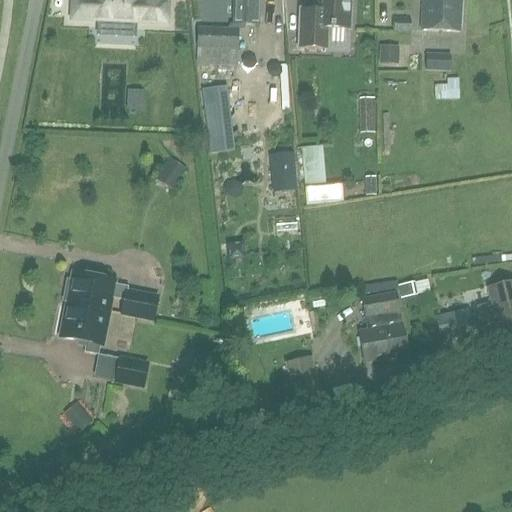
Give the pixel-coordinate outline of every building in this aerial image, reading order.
[(135,0),(88,0),(88,5),(68,3),(67,25),(161,32),(162,10),(134,8),(135,0)] [(258,12),(258,0),(233,0),(233,11),(233,24),(258,25),(258,12)] [(348,30),(349,0),(315,0),(315,11),(301,11),(299,48),(325,49),(326,29),(348,30)] [(461,0),(422,0),(421,30),(459,32),(461,0)] [(410,20),(393,19),(393,32),(410,32),(410,20)] [(197,28),(197,48),(196,64),(236,65),(237,50),(237,30),(197,28)] [(135,59),(157,60),(158,34),(136,33),(135,59)] [(396,60),(415,59),(414,40),(395,40),(396,60)] [(450,55),(426,55),(425,71),(449,72),(450,55)] [(472,92),(471,77),(448,79),(449,94),(472,92)] [(433,85),(434,100),(447,99),(446,84),(433,85)] [(201,90),(209,153),(233,150),(226,87),(201,90)] [(318,142),(320,196),(333,195),(330,141),(318,142)] [(284,192),(297,190),(293,153),(280,154),(284,192)] [(365,177),(365,196),(375,195),(375,177),(365,177)] [(230,258),(242,256),(240,245),(228,246),(230,258)] [(66,303),(108,312),(110,312),(113,298),(123,300),(119,314),(152,321),(157,298),(127,292),(128,287),(114,284),(114,281),(72,273),(71,280),(66,280),(64,292),(68,293),(66,303)] [(415,282),(397,285),(399,298),(417,295),(415,282)] [(511,282),(487,289),(491,304),(476,307),(481,326),(511,318),(511,282)] [(358,332),(364,362),(406,355),(401,325),(394,291),(360,298),(366,331),(358,332)] [(108,312),(66,303),(59,337),(85,343),(83,352),(98,355),(100,346),(101,346),(108,312)] [(472,332),(466,308),(433,316),(439,340),(451,337),(472,332)] [(191,352),(195,386),(207,384),(208,395),(229,392),(225,349),(191,352)] [(115,382),(142,387),(147,365),(119,359),(115,382)] [(308,359),(285,364),(293,401),(285,403),(289,417),(320,409),(308,359)] [(235,435),(229,399),(198,404),(204,440),(235,435)] [(84,413),(71,424),(79,433),(91,422),(84,413)] [(120,458),(91,468),(96,483),(125,473),(120,458)]
